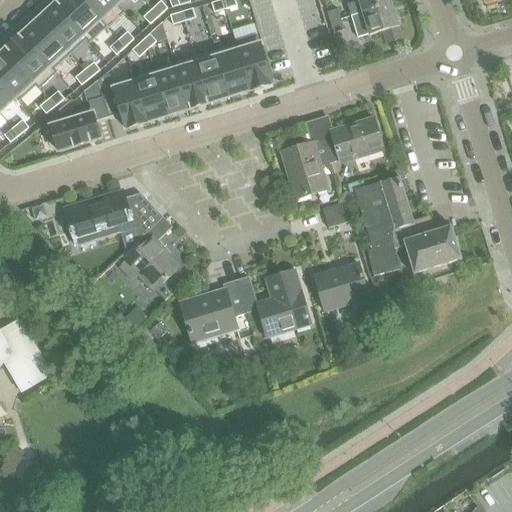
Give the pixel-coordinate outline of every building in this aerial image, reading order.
[(80,0),(61,0),(55,6),(87,40),(86,41),(90,44),(94,40),(108,28),(101,21),(100,21),(80,0)] [(111,0),(80,0),(100,21),(101,21),(117,6),(111,0)] [(235,0),(225,0),(223,1),(226,10),(237,7),(235,0)] [(348,7),(351,17),(391,5),(389,0),(357,0),(359,4),(348,7)] [(223,1),(212,4),(214,14),(226,10),(223,1)] [(161,2),(152,10),(159,18),(168,9),(161,2)] [(398,28),(391,5),(351,17),(358,40),(384,32),(388,44),(404,39),(401,27),(398,28)] [(55,6),(39,21),(70,55),(86,41),(87,40),(55,6)] [(152,10),(143,18),(148,24),(150,26),(154,22),(159,18),(152,10)] [(193,10),(182,13),(185,23),(196,19),(193,10)] [(327,14),(330,24),(340,21),(337,11),(327,14)] [(173,16),(170,17),(173,26),(185,23),(182,13),(173,16)] [(39,21),(22,37),(53,71),(54,70),(70,55),(39,21)] [(343,30),(340,21),(330,24),(333,34),(343,30)] [(127,33),(119,41),(125,49),(134,40),(127,33)] [(150,35),(141,43),(148,51),(157,43),(150,35)] [(22,37),(5,52),(36,86),(36,87),(39,91),(57,74),(54,70),(53,71),(22,37)] [(119,41),(110,49),(117,57),(125,49),(119,41)] [(141,43),(132,52),(139,59),(148,51),(141,43)] [(237,43),(215,49),(230,98),(251,92),(239,52),(240,52),(237,43)] [(240,52),(239,52),(251,92),(273,85),(267,68),(260,45),(240,52)] [(215,49),(195,55),(210,104),(230,98),(215,49)] [(5,52),(0,56),(0,80),(16,98),(16,99),(19,102),(36,87),(36,86),(5,52)] [(195,55),(173,62),(174,67),(175,66),(189,111),(210,104),(195,55)] [(94,64),(85,71),(91,79),(100,72),(94,64)] [(174,67),(154,73),(155,77),(156,77),(168,117),(189,111),(175,66),(174,67)] [(85,71),(75,79),(82,87),(91,79),(85,71)] [(136,83),(148,123),(168,117),(156,77),(155,77),(136,83)] [(114,90),(101,94),(102,94),(103,99),(109,118),(121,115),(126,130),(148,123),(136,83),(135,79),(112,86),(114,90)] [(0,80),(0,113),(16,99),(16,98),(0,80)] [(59,93),(49,100),(55,108),(60,104),(65,100),(60,95),(59,93)] [(53,133),(50,134),(54,149),(57,148),(59,153),(76,148),(89,144),(89,143),(101,140),(95,123),(109,118),(103,99),(89,103),(91,110),(72,115),(69,116),(71,122),(51,128),(53,133)] [(49,100),(40,108),(46,115),(55,108),(49,100)] [(23,121),(14,129),(18,134),(20,136),(26,131),(29,129),(23,121)] [(333,141),(323,144),(330,166),(340,163),(340,165),(383,152),(374,121),(331,134),(333,141)] [(6,135),(4,136),(10,144),(20,136),(18,134),(14,129),(6,135)] [(320,169),(330,166),(323,144),(313,147),(313,145),(285,154),(293,180),(289,181),(295,201),(327,192),(320,169)] [(413,276),(462,261),(452,228),(434,233),(430,218),(413,223),(400,178),(381,184),(381,185),(365,189),(355,193),(372,252),(366,254),(374,279),(399,271),(393,251),(405,248),(413,276)] [(363,181),(348,186),(350,194),(355,193),(365,189),(363,181)] [(65,215),(56,217),(60,231),(70,229),(75,248),(136,229),(144,237),(145,238),(164,220),(141,196),(125,200),(122,193),(64,211),(65,215)] [(329,230),(353,223),(347,204),(323,211),(329,230)] [(45,206),(32,210),(36,222),(48,219),(45,206)] [(146,247),(121,269),(132,281),(138,276),(154,295),(181,270),(157,243),(172,229),(164,220),(145,238),(144,237),(140,241),(146,247)] [(325,313),(368,300),(358,265),(314,278),(325,313)] [(249,280),(237,283),(247,315),(258,312),(265,337),(293,329),(293,331),(310,326),(294,273),(267,282),(273,301),(256,306),(249,280)] [(233,319),(247,315),(237,283),(224,287),(227,298),(212,302),(210,297),(180,306),(192,346),(237,332),(233,319)] [(382,283),(375,285),(378,297),(386,295),(382,283)] [(138,307),(126,319),(137,330),(149,317),(138,307)] [(22,394),(52,377),(20,322),(0,333),(0,368),(5,365),(22,394)] [(159,324),(150,332),(159,340),(167,332),(159,324)] [(25,460),(11,452),(0,471),(14,479),(25,460)]
